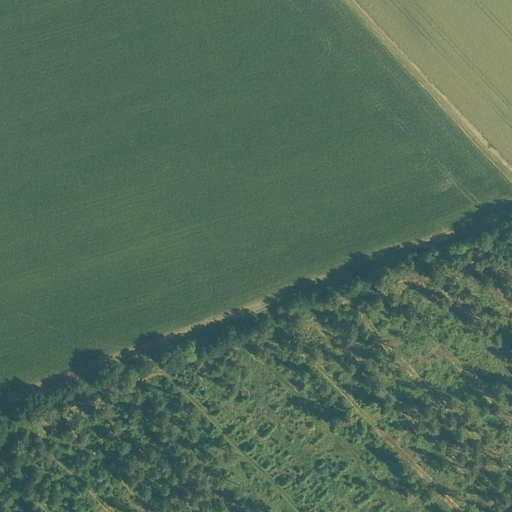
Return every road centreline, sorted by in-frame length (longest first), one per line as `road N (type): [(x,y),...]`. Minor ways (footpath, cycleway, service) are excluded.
road 1 (track): [(511,206),(0,405)]
road 2 (track): [(251,311),(416,511)]
road 3 (track): [(349,0),(511,173)]
